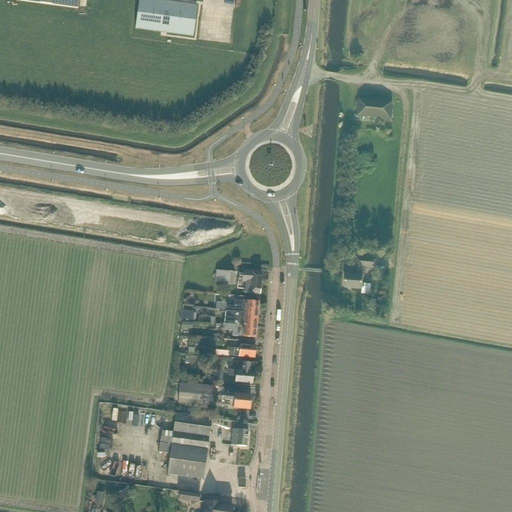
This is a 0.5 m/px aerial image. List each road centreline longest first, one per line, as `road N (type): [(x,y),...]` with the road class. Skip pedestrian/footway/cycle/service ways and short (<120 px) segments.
road 1 (unclassified): [(272,511),(293,254)]
road 2 (track): [(511,95),(304,70)]
road 3 (tertiary): [(0,153),(177,176)]
